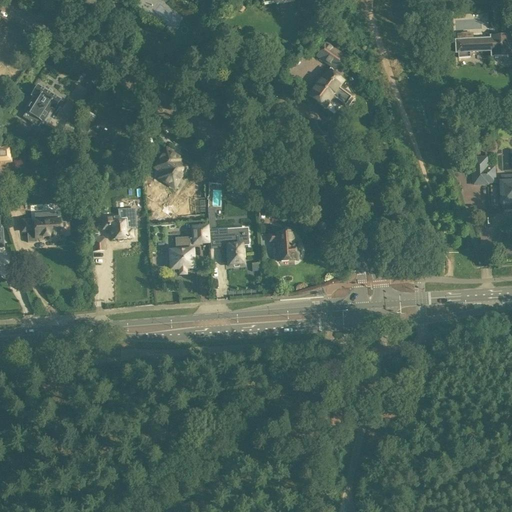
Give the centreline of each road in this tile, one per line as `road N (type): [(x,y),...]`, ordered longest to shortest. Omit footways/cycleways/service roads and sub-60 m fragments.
road 1 (secondary): [(341,232),(205,127),(0,1)]
road 2 (primary): [(19,335),(225,331)]
road 3 (primary): [(222,316),(19,335)]
road 4 (unclassified): [(349,511),(349,477),(384,324)]
road 5 (primary): [(225,331),(384,324)]
road 6 (primary): [(362,305),(222,316)]
road 7 (primary): [(511,296),(381,305)]
road 8 (primary): [(384,324),(511,305)]
